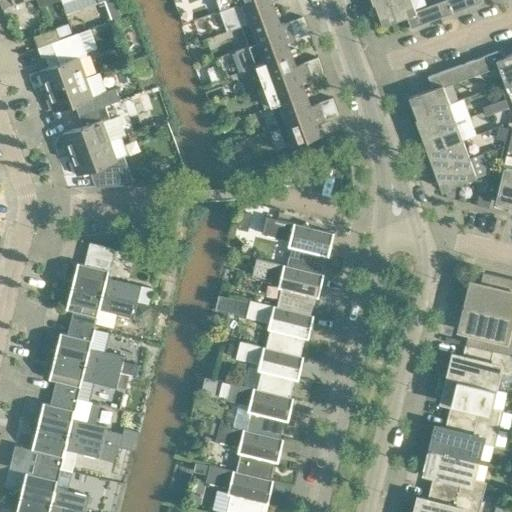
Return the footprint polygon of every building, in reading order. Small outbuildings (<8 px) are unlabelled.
[(0,0),(0,2),(2,8),(24,0),(0,0)] [(114,0),(107,0),(104,1),(111,20),(118,18),(121,17),(114,0)] [(215,0),(219,10),(247,0),(215,0)] [(247,0),(219,10),(227,31),(276,13),(272,1),(274,0),(247,0)] [(415,10),(411,0),(393,0),(376,7),(383,25),(406,17),(410,28),(448,14),(443,0),(415,10)] [(443,0),(448,14),(484,1),(483,0),(443,0)] [(276,13),(241,25),(249,46),(305,25),(302,16),(280,24),(276,13)] [(69,23),(56,28),(60,39),(73,34),(69,23)] [(249,46),(235,51),(242,71),(256,66),(291,53),(290,49),(287,41),(309,33),(305,25),(249,46)] [(56,28),(34,36),(38,47),(60,39),(56,28)] [(46,91),(86,77),(79,58),(87,55),(78,32),(73,34),(60,39),(38,47),(42,57),(47,55),(51,66),(39,70),(46,91)] [(511,91),(511,53),(504,56),(502,49),(466,63),(471,76),(499,66),(505,83),(509,93),(511,91)] [(291,53),(256,66),(264,86),(321,65),(318,57),(295,65),(291,53)] [(409,97),(416,115),(449,103),(443,87),(471,76),(466,63),(428,77),(432,88),(409,97)] [(218,65),(207,69),(212,82),(222,78),(218,65)] [(271,106),(306,94),(301,82),(324,74),(321,65),(264,86),(271,106)] [(75,104),(79,115),(105,105),(100,93),(93,95),(86,77),(46,91),(54,112),(75,104)] [(271,106),(279,127),(335,106),(332,97),(310,105),(306,94),(271,106)] [(506,99),(494,103),(497,111),(509,107),(506,99)] [(416,115),(422,134),(456,121),(449,103),(416,115)] [(497,111),(494,103),(483,107),(486,115),(497,111)] [(62,133),(70,154),(109,140),(102,121),(110,118),(105,105),(79,115),(83,126),(62,133)] [(339,114),(335,106),(279,127),(286,147),(289,146),(321,135),(318,126),(316,122),(339,114)] [(426,143),(429,152),(463,140),(456,121),(422,134),(426,143)] [(505,140),(508,128),(499,126),(497,138),(505,140)] [(95,187),(134,184),(124,156),(116,158),(109,140),(70,154),(77,175),(89,171),(95,187)] [(429,152),(436,170),(470,158),(463,140),(429,152)] [(241,143),(227,148),(230,157),(244,153),(241,143)] [(470,158),(436,170),(439,179),(443,189),(476,176),(488,172),(481,154),(470,158)] [(318,168),(322,168),(330,168),(329,157),(318,157),(318,168)] [(510,212),(511,212),(511,168),(503,167),(495,201),(509,205),(508,211),(510,212)] [(479,196),(477,204),(489,207),(491,199),(479,196)] [(243,211),(238,229),(249,231),(254,214),(243,211)] [(291,245),(287,264),(320,273),(325,254),(328,255),(334,233),(309,226),(306,222),(302,225),(278,219),(267,216),(262,233),(289,240),(288,245),(291,245)] [(67,281),(66,284),(137,302),(141,286),(107,277),(114,248),(90,242),(84,264),(77,262),(74,277),(67,281)] [(324,274),(320,273),(287,264),(256,257),(252,275),(279,281),(278,286),(281,287),(277,306),(310,314),(315,295),(318,296),(324,274)] [(511,278),(483,271),(480,284),(470,281),(464,306),(511,317),(511,278)] [(66,284),(65,287),(70,294),(66,309),(73,311),(70,322),(94,328),(96,323),(114,328),(117,314),(133,318),(137,302),(66,284)] [(141,286),(137,302),(147,304),(151,288),(141,286)] [(247,312),(246,317),(269,322),(268,327),(271,328),(267,347),(300,355),(305,336),(308,337),(314,315),(310,314),(277,306),(250,299),(249,303),(247,312)] [(238,300),(236,309),(247,312),(249,303),(238,300)] [(139,304),(135,317),(143,319),(149,315),(151,307),(139,304)] [(468,332),(465,344),(511,355),(511,335),(508,335),(511,320),(511,317),(464,306),(460,324),(458,330),(468,332)] [(49,354),(131,374),(134,362),(123,360),(124,356),(90,347),(94,328),(70,322),(67,334),(60,332),(57,347),(50,351),(49,354)] [(261,369),(257,388),(290,397),(295,377),(298,378),(299,374),(304,356),(300,355),(267,347),(240,340),(236,358),(259,364),(258,368),(261,369)] [(231,342),(229,353),(236,355),(239,344),(231,342)] [(511,374),(511,355),(465,344),(463,355),(453,353),(451,360),(447,377),(495,389),(499,371),(511,374)] [(53,392),(92,402),(77,398),(82,379),(116,388),(117,386),(128,388),(131,374),(49,354),(48,357),(52,364),(49,379),(56,381),(53,392)] [(206,376),(202,391),(226,397),(230,382),(218,379),(206,376)] [(451,404),(448,415),(499,428),(504,410),(491,407),(495,389),(447,377),(441,401),(451,404)] [(226,397),(226,399),(249,405),(248,410),(251,410),(246,429),(280,438),(284,418),(288,419),(293,397),(290,397),(257,388),(230,382),(226,397)] [(33,421),(32,424),(103,442),(106,430),(107,426),(87,421),(92,402),(53,392),(50,404),(43,402),(39,417),(33,421)] [(495,446),(499,428),(448,415),(445,427),(435,425),(430,449),(478,461),(482,443),(495,446)] [(206,419),(204,431),(216,434),(219,423),(206,419)] [(241,452),(236,471),(270,479),(274,460),(278,461),(279,457),(283,439),(280,438),(246,429),(220,423),(217,434),(216,440),(239,446),(238,451),(241,452)] [(103,442),(32,424),(31,427),(35,434),(32,449),(39,450),(36,462),(60,468),(72,471),(77,452),(99,458),(103,442)] [(106,430),(103,442),(119,446),(122,434),(106,430)] [(433,475),(430,487),(482,499),(486,481),(473,478),(478,461),(430,449),(424,473),(433,475)] [(15,491),(15,494),(86,511),(90,495),(68,490),(56,487),(60,468),(36,462),(33,474),(26,472),(22,487),(15,491)] [(195,463),(194,472),(207,475),(209,466),(195,463)] [(270,479),(236,471),(210,464),(209,466),(207,475),(206,482),(229,487),(228,492),(231,493),(226,511),(261,511),(264,501),(268,502),(273,480),(270,479)] [(478,511),(482,499),(430,487),(428,499),(418,496),(413,511),(478,511)] [(85,511),(86,511),(15,494),(14,497),(18,504),(16,511),(85,511)]
